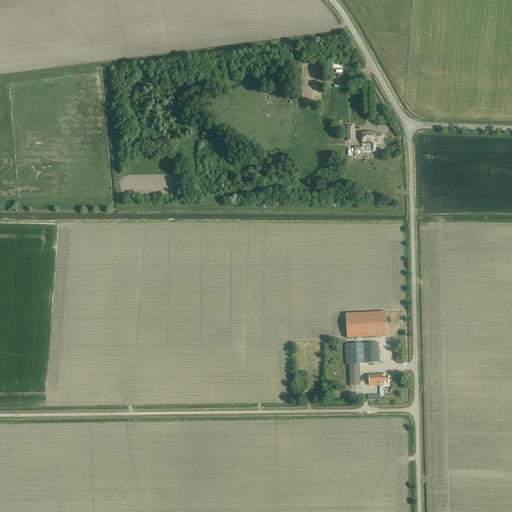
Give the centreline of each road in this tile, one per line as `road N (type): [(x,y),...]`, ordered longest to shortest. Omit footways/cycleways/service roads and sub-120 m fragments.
road 1 (unclassified): [(0,416),(417,410)]
road 2 (unclassified): [(417,410),(410,126)]
road 3 (unclassified): [(410,126),(331,0)]
